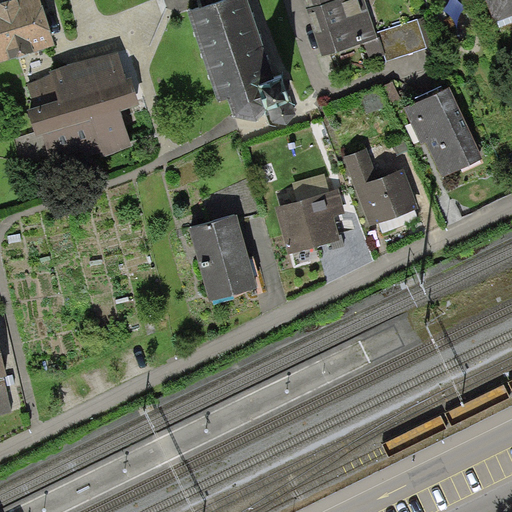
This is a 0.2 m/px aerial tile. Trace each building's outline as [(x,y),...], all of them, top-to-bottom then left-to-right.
[(40,0),(6,0),(0,2),(0,62),(55,46),(40,0)] [(274,76),(247,0),(223,0),(187,13),(217,103),(227,100),(233,118),(256,123),(266,111),(273,123),(287,125),(296,114),(282,74),(274,76)] [(361,0),(308,0),(326,52),(374,36),(361,0)] [(511,0),(485,0),(494,22),(497,21),(499,28),(511,22),(511,0)] [(51,76),(27,84),(34,108),(27,110),(36,138),(42,136),(52,167),(102,151),(103,156),(133,147),(121,111),(140,105),(132,78),(127,79),(118,51),(50,72),(51,76)] [(450,87),(404,108),(421,145),(425,143),(442,178),(484,159),(450,87)] [(413,168),(368,185),(384,227),(430,209),(413,168)] [(323,196),(278,207),(289,249),(334,238),(323,196)] [(239,219),(191,232),(209,296),(257,283),(239,219)] [(1,330),(0,329),(0,379),(12,376),(1,330)]
